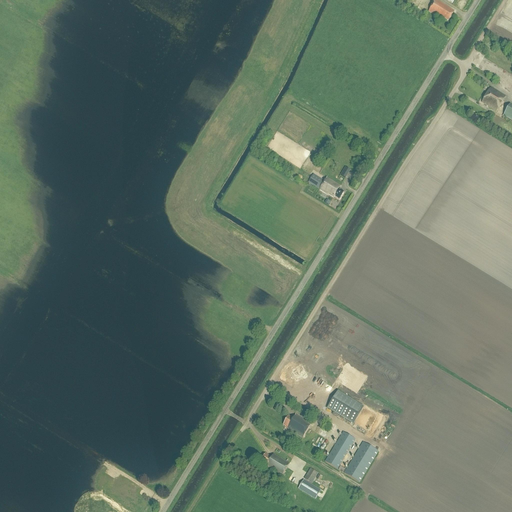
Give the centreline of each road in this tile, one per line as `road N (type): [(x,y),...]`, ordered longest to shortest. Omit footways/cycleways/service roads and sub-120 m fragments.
road 1 (tertiary): [(162,511),(445,53)]
road 2 (unclassified): [(445,53),(462,64),(461,78),(246,424)]
